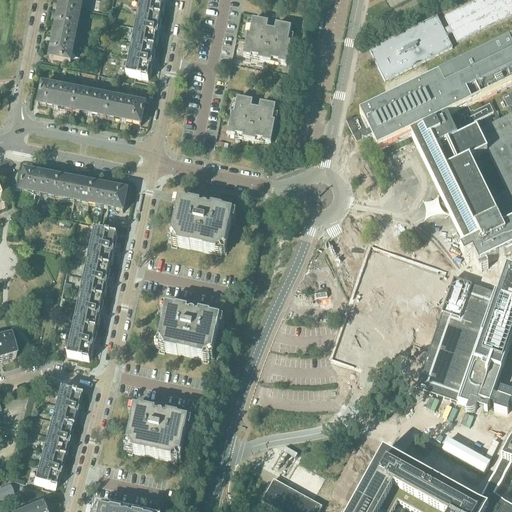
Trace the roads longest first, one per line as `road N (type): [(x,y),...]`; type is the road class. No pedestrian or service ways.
road 1 (tertiary): [(310,218),(250,368),(210,511)]
road 2 (residential): [(104,386),(152,164)]
road 3 (unclassified): [(321,176),(357,0)]
road 4 (residential): [(152,164),(187,0)]
road 5 (tertiary): [(17,133),(20,148),(140,172),(152,164)]
road 6 (tertiary): [(297,195),(152,164)]
road 7 (tertiary): [(152,164),(143,150),(30,127),(17,133)]
road 8 (residential): [(17,133),(41,0)]
road 9 (residential): [(70,511),(104,386)]
